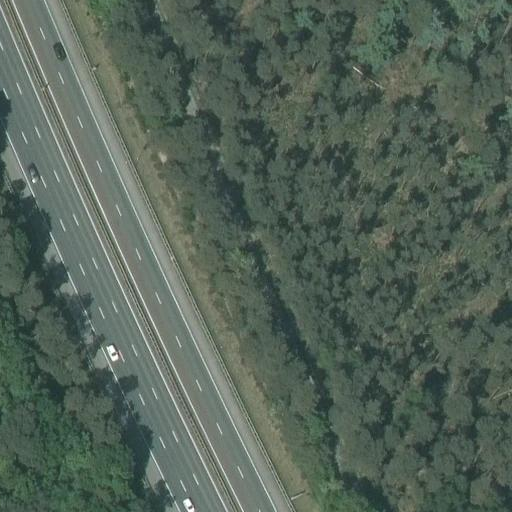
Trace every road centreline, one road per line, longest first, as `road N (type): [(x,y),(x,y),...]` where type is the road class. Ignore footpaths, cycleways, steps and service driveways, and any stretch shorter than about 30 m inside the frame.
road 1 (motorway): [(258,511),(134,251),(28,0)]
road 2 (motorway): [(0,65),(204,511)]
road 3 (track): [(113,511),(0,319)]
